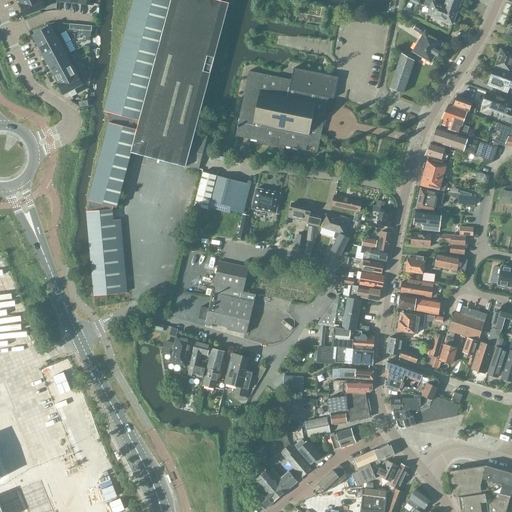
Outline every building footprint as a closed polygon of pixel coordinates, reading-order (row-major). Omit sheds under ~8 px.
[(33,0),(21,5),(26,15),(44,8),(41,0),(33,0)] [(124,0),(125,4),(121,4),(122,15),(140,13),(138,0),(124,0)] [(166,0),(152,0),(153,14),(167,14),(166,0)] [(180,0),(166,0),(167,14),(181,13),(180,0)] [(200,0),(201,6),(219,6),(219,12),(230,13),(231,5),(222,5),(221,0),(200,0)] [(446,0),(445,6),(458,11),(462,0),(446,0)] [(458,11),(445,6),(433,1),(428,14),(453,24),(458,11)] [(200,20),(198,34),(218,37),(221,23),(200,20)] [(55,24),(33,36),(39,46),(61,34),(55,24)] [(431,63),(443,43),(425,32),(426,30),(417,24),(414,29),(423,35),(413,52),(431,63)] [(61,34),(39,46),(44,55),(66,43),(61,34)] [(198,34),(195,47),(205,49),(204,55),(215,57),(218,37),(198,34)] [(66,43),(44,55),(49,65),(71,53),(66,43)] [(133,52),(131,62),(151,66),(154,50),(148,49),(148,50),(147,54),(141,53),(135,52),(133,52)] [(511,53),(502,49),(495,66),(510,72),(510,73),(511,73),(511,53)] [(71,53),(49,65),(54,75),(76,63),(71,53)] [(404,93),(414,61),(402,54),(390,88),(404,93)] [(204,56),(203,62),(214,65),(215,57),(204,56)] [(182,59),(181,70),(200,74),(202,62),(182,59)] [(131,62),(129,74),(148,77),(151,66),(131,62)] [(76,63),(54,75),(59,83),(81,71),(76,63)] [(291,80),(249,71),(236,136),(258,141),(258,138),(278,142),(278,145),(302,150),(304,145),(319,148),(323,125),(325,126),(326,121),(327,117),(325,116),(329,98),(334,99),(338,77),(294,68),(291,80)] [(511,74),(494,68),(488,85),(502,90),(504,85),(511,87),(511,90),(511,93),(511,74)] [(181,70),(179,82),(199,85),(200,74),(181,70)] [(81,71),(59,83),(64,94),(69,91),(72,97),(83,91),(80,86),(82,84),(77,75),(81,73),(81,71)] [(129,74),(127,84),(147,87),(148,77),(129,74)] [(179,82),(178,92),(197,95),(199,85),(179,82)] [(127,84),(125,95),(144,99),(147,87),(127,84)] [(178,92),(176,103),(196,106),(197,95),(178,92)] [(511,104),(511,102),(487,93),(482,105),(484,106),(482,112),(506,121),(511,104)] [(125,95),(123,105),(142,109),(144,99),(125,95)] [(453,106),(468,111),(469,112),(473,101),(458,96),(456,100),(455,99),(452,105),(453,105),(453,106)] [(176,103),(174,114),(176,114),(182,115),(188,116),(194,117),(196,106),(176,103)] [(123,105),(121,116),(140,120),(142,109),(123,105)] [(468,111),(453,106),(449,105),(442,119),(445,120),(443,125),(442,127),(460,133),(463,125),(468,111)] [(121,116),(119,129),(138,132),(140,120),(121,116)] [(103,119),(101,127),(109,129),(111,121),(103,119)] [(171,120),(169,131),(170,131),(189,134),(191,123),(171,120)] [(468,127),(463,125),(460,133),(466,135),(468,127)] [(498,148),(493,146),(488,144),(437,128),(432,141),(484,157),(485,165),(493,163),(498,148)] [(170,131),(168,143),(187,146),(189,134),(170,131)] [(493,146),(498,148),(498,144),(505,145),(506,137),(495,134),(493,143),(494,143),(493,146)] [(168,143),(166,154),(186,157),(187,146),(168,143)] [(446,162),(448,156),(443,154),(445,148),(431,143),(425,155),(441,161),(442,160),(446,162)] [(234,157),(235,148),(222,146),(221,155),(234,157)] [(110,147),(108,159),(132,165),(135,153),(110,147)] [(423,176),(442,181),(443,176),(446,168),(450,169),(451,165),(428,158),(427,163),(426,163),(424,169),(425,169),(425,171),(423,176)] [(108,159),(105,170),(130,176),(132,165),(108,159)] [(105,170),(103,182),(128,187),(130,176),(105,170)] [(209,208),(216,176),(203,173),(194,206),(208,210),(209,208)] [(238,181),(216,176),(209,208),(229,213),(238,181)] [(421,177),(420,183),(421,183),(420,185),(422,186),(432,189),(432,188),(444,191),(445,186),(446,183),(442,181),(423,176),(423,178),(421,177)] [(251,185),(252,182),(248,181),(247,184),(238,182),(231,212),(244,215),(251,185)] [(103,182),(100,193),(125,198),(128,187),(103,182)] [(252,209),(276,214),(280,194),(256,188),(252,209)] [(442,205),(445,194),(442,194),(421,189),(416,208),(426,211),(435,211),(436,204),(442,205)] [(499,203),(511,204),(511,198),(511,192),(500,190),(499,196),(500,196),(499,203)] [(475,205),(476,197),(471,197),(459,195),(458,204),(475,205)] [(360,212),(362,202),(335,196),(332,206),(360,212)] [(312,208),(292,204),(289,216),(308,221),(307,224),(320,227),(322,215),(311,212),(312,208)] [(120,205),(100,206),(101,218),(121,216),(120,205)] [(393,228),(396,210),(381,207),(374,205),(372,211),(380,212),(377,225),(393,228)] [(439,233),(441,214),(416,212),(414,224),(427,226),(427,231),(439,233)] [(340,219),(326,215),(322,228),(336,232),(334,238),(337,239),(331,251),(341,256),(350,239),(344,236),(350,220),(341,217),(340,219)] [(121,216),(101,218),(101,228),(121,227),(121,216)] [(242,220),(238,239),(239,239),(244,240),(248,221),(243,220),(242,220)] [(121,227),(101,228),(102,239),(122,238),(122,235),(121,227)] [(309,227),(307,241),(313,242),(314,242),(316,228),(309,227)] [(473,237),(474,228),(460,227),(460,236),(473,237)] [(363,238),(362,246),(378,249),(378,250),(390,252),(393,234),(381,231),(379,242),(363,238)] [(440,242),(440,235),(412,233),(411,246),(430,247),(431,242),(440,242)] [(303,250),(306,236),(297,234),(295,249),(303,250)] [(464,255),(464,253),(466,236),(451,235),(449,255),(464,255)] [(122,238),(102,239),(103,251),(123,249),(122,241),(122,238)] [(387,262),(388,252),(362,247),(361,253),(364,254),(363,258),(370,259),(370,258),(387,262)] [(457,271),(459,258),(437,253),(435,267),(457,271)] [(433,265),(434,258),(414,256),(413,259),(408,258),(406,271),(424,274),(425,264),(433,265)] [(126,259),(109,271),(116,281),(132,269),(126,259)] [(381,274),(383,264),(365,260),(363,270),(381,274)] [(511,268),(503,266),(499,284),(511,286),(511,268)] [(174,268),(173,292),(183,293),(183,299),(187,299),(189,268),(174,268)] [(189,268),(187,299),(192,299),(192,293),(201,294),(203,269),(189,268)] [(132,269),(116,281),(122,290),(139,277),(132,269)] [(203,269),(201,300),(206,300),(206,295),(216,295),(217,270),(203,269)] [(234,270),(222,317),(240,321),(247,294),(267,299),(260,326),(277,330),(289,284),(234,270)] [(382,289),(385,276),(362,272),(360,284),(382,289)] [(139,277),(122,290),(129,298),(145,286),(139,277)] [(443,285),(407,280),(407,283),(402,282),(401,292),(432,297),(441,299),(443,285)] [(349,298),(361,300),(362,299),(378,302),(381,291),(351,285),(349,298)] [(145,286),(129,298),(136,307),(152,296),(145,286)] [(417,310),(418,298),(401,295),(400,296),(398,296),(397,303),(399,304),(399,308),(417,310)] [(356,330),(361,300),(348,298),(342,328),(352,330),(356,330)] [(418,298),(417,310),(416,311),(439,315),(441,301),(418,298)] [(511,320),(511,308),(503,306),(499,317),(511,320)] [(479,341),(485,322),(455,312),(449,330),(479,341)] [(417,333),(420,317),(401,314),(399,330),(404,331),(404,335),(412,336),(413,333),(417,333)] [(342,328),(334,327),(334,336),(335,336),(335,338),(333,338),(333,347),(373,350),(374,341),(371,341),(371,338),(354,336),(354,339),(350,339),(352,330),(342,328)] [(494,347),(496,347),(502,331),(492,328),(487,344),(480,342),(471,369),(486,374),(494,347)] [(432,344),(441,346),(444,336),(435,333),(432,344)] [(178,365),(185,337),(177,335),(174,344),(165,342),(164,343),(161,353),(169,355),(170,349),(173,349),(170,363),(178,365)] [(185,337),(178,365),(186,367),(193,339),(185,337)] [(451,347),(454,339),(447,337),(445,345),(440,360),(452,363),(457,348),(451,347)] [(416,363),(419,355),(401,349),(403,340),(389,338),(387,353),(400,355),(400,358),(416,363)] [(474,356),(479,342),(468,338),(463,352),(474,356)] [(208,356),(210,345),(196,341),(188,374),(203,378),(206,367),(199,365),(202,354),(208,356)] [(441,346),(432,344),(429,355),(438,358),(441,346)] [(373,366),(374,350),(373,350),(333,347),(318,346),(316,363),(335,365),(336,362),(373,366)] [(507,350),(496,347),(487,374),(498,378),(507,350)] [(511,348),(510,348),(502,379),(511,381),(511,348)] [(216,388),(221,368),(225,352),(212,349),(203,385),(216,388)] [(247,396),(248,393),(252,376),(244,374),(248,358),(233,354),(226,383),(237,386),(235,394),(247,396)] [(409,379),(417,382),(420,373),(388,361),(387,375),(406,380),(408,381),(409,379)] [(372,381),(373,371),(340,368),(340,378),(349,378),(372,381)] [(460,405),(434,396),(441,380),(422,373),(417,388),(414,395),(421,396),(422,396),(425,398),(424,401),(416,400),(416,410),(409,411),(410,416),(411,415),(414,424),(415,423),(416,425),(456,416),(460,405)] [(404,386),(406,380),(387,375),(386,387),(396,390),(401,392),(406,394),(413,395),(414,395),(417,388),(413,387),(412,389),(408,387),(408,388),(404,386)] [(303,390),(303,377),(285,376),(284,389),(303,390)] [(347,394),(366,395),(366,394),(366,392),(370,392),(372,390),(372,382),(355,381),(350,381),(351,385),(347,385),(347,394)] [(301,405),(302,393),(291,392),(290,404),(301,405)] [(459,403),(462,395),(455,393),(452,401),(459,403)] [(366,395),(347,394),(347,396),(329,399),(330,413),(332,413),(333,425),(348,423),(346,411),(335,413),(335,412),(349,410),(350,422),(370,416),(366,395)] [(416,410),(416,400),(416,398),(413,398),(392,399),(392,410),(393,410),(409,411),(416,410)] [(414,425),(414,424),(411,415),(410,416),(409,411),(393,410),(395,421),(396,420),(398,426),(402,429),(414,425)] [(308,438),(330,433),(327,418),(305,422),(308,438)] [(288,431),(301,428),(299,422),(287,424),(288,431)] [(289,445),(283,424),(272,427),(280,452),(282,451),(287,457),(286,458),(302,478),(312,470),(290,444),(289,445)] [(335,449),(356,442),(351,430),(330,437),(335,449)] [(302,432),(296,433),(298,440),(299,442),(305,440),(304,438),(302,432)] [(303,446),(298,449),(311,465),(321,456),(308,441),(303,446)] [(389,447),(388,444),(353,459),(358,470),(352,473),(354,479),(352,479),(354,482),(355,482),(357,486),(376,478),(371,466),(380,463),(379,462),(395,455),(391,446),(389,447)] [(247,465),(250,465),(268,462),(265,445),(246,448),(247,465)] [(391,482),(398,466),(388,461),(385,468),(381,466),(377,474),(381,476),(381,477),(391,482)] [(396,511),(404,493),(396,490),(401,483),(409,468),(402,464),(391,489),(395,490),(386,511),(396,511)] [(346,477),(345,471),(340,465),(334,471),(333,470),(319,484),(326,491),(332,485),(337,486),(346,477)] [(474,492),(481,491),(486,465),(450,471),(454,496),(475,493),(474,492)] [(511,472),(486,465),(481,491),(488,493),(488,511),(505,511),(511,490),(511,472)] [(265,471),(261,467),(255,472),(257,474),(253,477),(263,489),(262,490),(261,488),(254,495),(265,509),(298,481),(289,471),(277,482),(267,470),(265,471)] [(387,508),(393,492),(364,488),(361,511),(384,511),(385,508),(387,508)] [(414,509),(411,511),(420,511),(421,511),(422,509),(423,510),(431,499),(417,489),(409,500),(407,503),(414,509)] [(487,511),(486,494),(459,498),(461,510),(464,509),(464,511),(487,511)]
